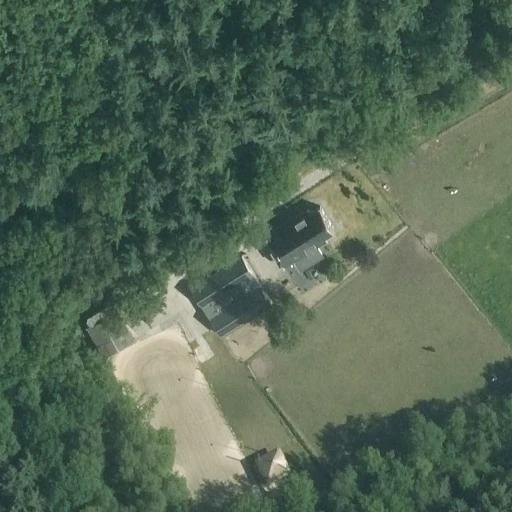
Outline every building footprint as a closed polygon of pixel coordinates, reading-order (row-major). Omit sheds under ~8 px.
[(331,231),(323,218),(316,206),(307,211),(305,207),(262,235),(263,238),(261,239),(278,265),(281,263),(283,267),(324,240),(322,237),(331,231)] [(189,286),(220,336),(271,304),(240,255),(189,286)] [(84,323),(103,356),(133,339),(115,305),(84,323)] [(231,408),(243,449),(265,443),(252,401),(231,408)] [(255,469),(266,492),(289,481),(278,458),(255,469)]
